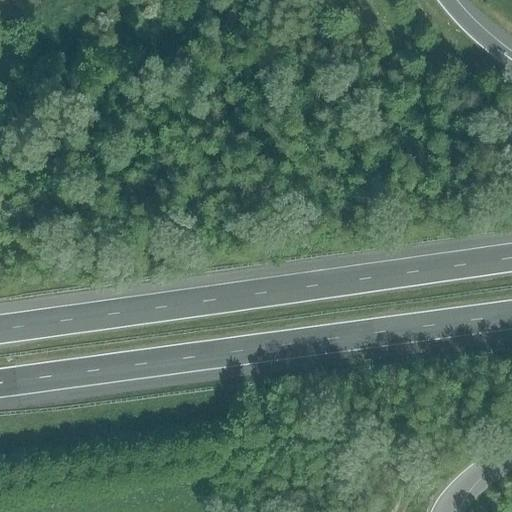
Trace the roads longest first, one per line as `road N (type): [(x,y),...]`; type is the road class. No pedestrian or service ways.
road 1 (motorway): [(511,257),(0,329)]
road 2 (motorway): [(0,383),(511,315)]
